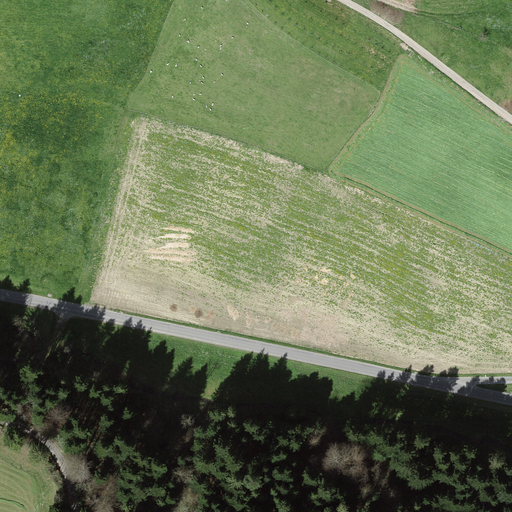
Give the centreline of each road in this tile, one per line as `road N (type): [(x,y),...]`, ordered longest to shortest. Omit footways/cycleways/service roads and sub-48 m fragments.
road 1 (unclassified): [(0,294),(442,385)]
road 2 (unclassified): [(72,511),(63,468),(0,417)]
